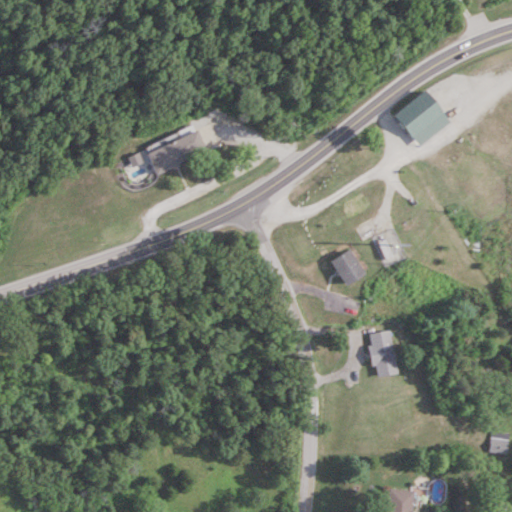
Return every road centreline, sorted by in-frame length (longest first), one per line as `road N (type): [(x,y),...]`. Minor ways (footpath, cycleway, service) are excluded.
road 1 (primary): [(0,294),(154,243),(244,203),(402,83),(511,29)]
road 2 (tertiary): [(302,511),(305,339),(275,256),(244,203)]
